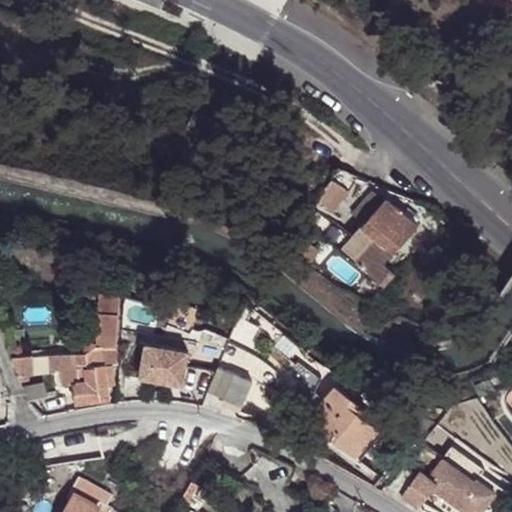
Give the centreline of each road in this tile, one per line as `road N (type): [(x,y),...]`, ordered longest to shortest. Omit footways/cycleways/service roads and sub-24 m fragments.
road 1 (residential): [(0,437),(106,412),(166,412),(236,430),(395,511)]
road 2 (residential): [(204,0),(339,74),(511,228)]
